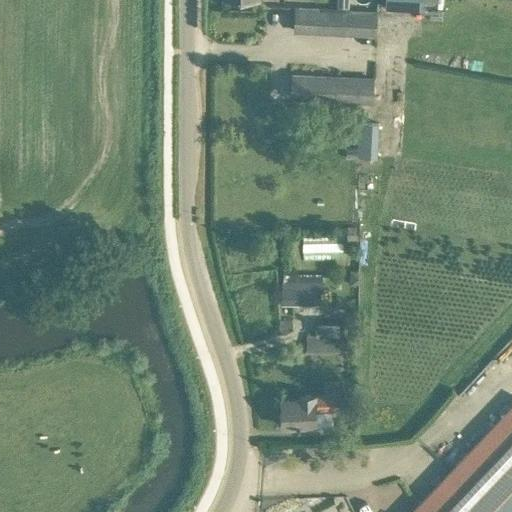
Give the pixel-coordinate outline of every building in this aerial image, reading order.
[(385,0),(385,9),(423,11),(424,2),(438,2),(438,0),(385,0)] [(294,33),(377,37),(378,10),(295,7),(294,33)] [(371,79),(313,76),(293,75),(292,97),(370,101),(371,79)] [(363,121),(362,155),(382,156),(383,122),(363,121)] [(359,162),(358,145),(357,131),(344,131),(345,163),(359,162)] [(357,241),(358,226),(348,225),(348,240),(357,241)] [(304,261),(341,261),(341,238),(304,238),(304,261)] [(350,285),(359,284),(358,270),(350,271),(350,285)] [(282,305),(323,305),(322,273),(285,273),(286,283),(282,283),(282,305)] [(293,319),(277,319),(277,332),(293,332),(293,319)] [(307,352),(339,352),(339,323),(317,323),(317,336),(307,336),(307,352)] [(346,347),(357,347),(358,326),(345,326),(346,347)] [(316,410),(340,409),(340,381),(325,382),(325,394),(300,394),(300,399),(296,399),(282,399),(282,410),(279,413),(280,420),(283,423),(283,426),(303,425),(317,425),(316,410)] [(489,511),(490,511),(511,488),(511,406),(510,408),(411,511),(489,511)] [(511,511),(511,488),(490,511),(489,511),(511,511)]
